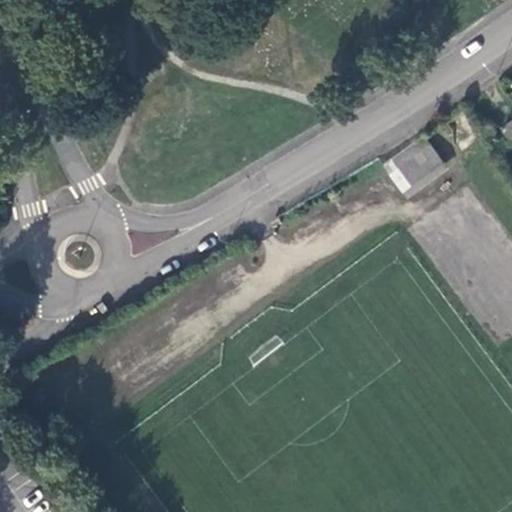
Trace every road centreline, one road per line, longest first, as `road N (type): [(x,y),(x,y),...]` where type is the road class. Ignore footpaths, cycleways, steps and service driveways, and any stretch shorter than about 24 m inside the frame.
road 1 (residential): [(205,222),(427,91),(511,27)]
road 2 (unclassified): [(94,220),(94,203),(6,0)]
road 3 (unclassified): [(46,239),(44,273),(63,293),(92,296),(118,274)]
road 4 (unclassified): [(0,125),(46,239)]
